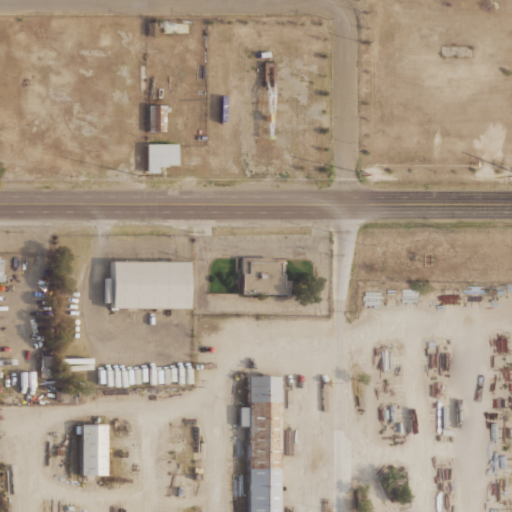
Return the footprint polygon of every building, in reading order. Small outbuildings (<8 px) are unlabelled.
[(147,105),(169,105),(169,111),(164,111),(164,131),(147,131),(147,105)] [(175,163),(164,163),(164,166),(155,166),(155,172),(144,172),(144,143),(175,143),(175,163)] [(281,262),(281,279),(288,279),(288,293),(237,293),(237,257),(270,257),(270,262),(281,262)] [(106,276),(106,261),(183,261),(183,308),(107,308),(107,309),(100,309),(100,276),(106,276)] [(42,355),(51,355),(51,377),(38,377),(38,366),(42,366),(42,355)] [(244,511),(244,425),(237,425),(237,407),(244,407),(244,376),(274,376),(274,511),(244,511)] [(101,475),(76,475),(76,424),(101,424),(101,475)]
